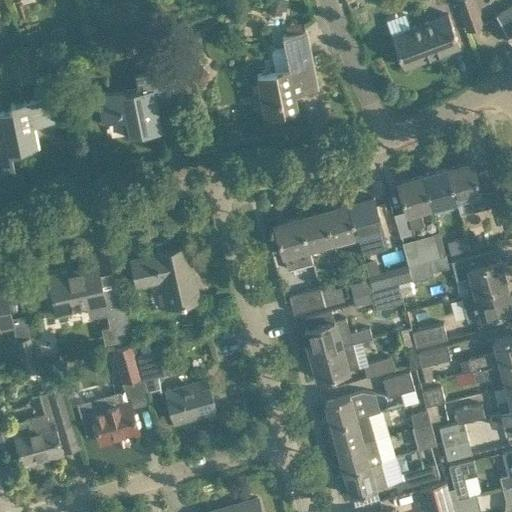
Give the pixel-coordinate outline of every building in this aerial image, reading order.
[(271,0),(268,11),(282,14),(283,9),(286,10),(288,0),(271,0)] [(473,0),(457,0),(468,29),(483,24),(473,0)] [(511,38),(511,3),(496,13),(511,38)] [(168,6),(156,10),(160,23),(172,19),(168,6)] [(448,12),(411,26),(392,33),(404,65),(460,44),(448,12)] [(179,22),(170,24),(177,63),(187,61),(179,22)] [(271,51),(275,69),(258,73),(266,114),(298,108),(295,91),(318,87),(306,29),(283,33),(285,44),(274,46),(271,51)] [(34,32),(22,35),(25,49),(38,46),(34,32)] [(16,34),(0,37),(0,54),(20,50),(16,34)] [(39,53),(18,57),(23,80),(44,76),(66,71),(61,48),(39,53)] [(178,92),(174,73),(172,64),(136,71),(140,87),(124,90),(124,86),(98,91),(104,121),(106,121),(105,119),(127,115),(131,133),(160,127),(156,108),(155,108),(153,97),(178,92)] [(0,109),(0,168),(14,166),(11,153),(36,144),(31,124),(57,118),(53,95),(11,104),(11,108),(0,109)] [(448,166),(461,212),(467,211),(486,205),(485,202),(496,199),(497,202),(501,201),(491,167),(476,171),(473,160),(448,166)] [(425,173),(433,205),(437,216),(460,210),(460,212),(461,212),(448,166),(425,173)] [(419,209),(433,205),(425,173),(399,180),(404,199),(412,227),(424,223),(419,209)] [(349,201),(358,234),(371,230),(374,243),(386,240),(374,195),(349,201)] [(358,234),(349,201),(324,208),(333,241),(358,234)] [(301,215),(313,257),(336,251),(333,241),(324,208),(301,215)] [(311,257),(313,257),(301,215),(276,222),(279,236),(273,238),(275,248),(282,246),(288,267),(313,261),(311,257)] [(466,229),(467,234),(471,246),(482,243),(479,232),(470,234),(468,229),(466,229)] [(402,241),(408,263),(445,253),(439,231),(402,241)] [(451,252),(471,246),(467,234),(448,240),(451,252)] [(132,257),(136,277),(138,283),(161,277),(167,305),(200,297),(188,244),(155,251),(155,252),(132,257)] [(472,274),(477,290),(506,282),(499,257),(478,263),(475,252),(451,259),(457,278),(472,274)] [(448,265),(445,253),(408,263),(411,274),(432,268),(433,269),(448,265)] [(53,292),(47,293),(50,306),(56,305),(57,310),(86,304),(89,315),(108,311),(110,324),(102,326),(105,340),(131,334),(124,303),(121,303),(107,306),(107,305),(106,300),(102,283),(100,273),(98,264),(97,264),(98,268),(68,274),(67,270),(49,274),(53,292)] [(388,272),(372,277),(373,283),(370,283),(372,289),(392,284),(388,272)] [(350,283),(355,299),(356,298),(356,294),(372,289),(370,283),(373,283),(372,277),(350,283)] [(294,311),(323,304),(321,298),(326,297),(324,291),(322,292),(320,285),(319,280),(312,282),(314,287),(289,294),(294,311)] [(321,298),(323,304),(343,298),(339,280),(320,285),(322,292),(324,291),(326,297),(321,298)] [(356,298),(355,299),(356,305),(372,300),(374,308),(403,300),(398,282),(393,283),(392,284),(372,289),(356,294),(356,298)] [(511,307),(511,304),(506,282),(477,290),(477,291),(461,296),(467,320),(511,307)] [(0,329),(14,326),(5,284),(0,284),(0,329)] [(307,326),(305,327),(312,352),(353,340),(372,335),(369,325),(350,331),(345,316),(334,319),(331,309),(305,316),(307,326)] [(445,320),(423,326),(428,341),(449,336),(445,320)] [(405,327),(401,328),(405,345),(415,342),(416,344),(418,344),(414,328),(412,328),(411,324),(405,326),(405,327)] [(459,359),(462,370),(511,356),(511,332),(494,337),(498,349),(459,359)] [(30,335),(14,339),(20,364),(14,366),(15,366),(35,362),(30,335)] [(360,365),(353,340),(312,352),(318,377),(338,372),(360,365)] [(126,379),(141,374),(131,343),(117,348),(126,379)] [(418,350),(425,380),(434,378),(430,363),(451,357),(447,343),(418,350)] [(137,353),(144,377),(147,390),(160,386),(158,373),(167,370),(161,347),(137,353)] [(367,375),(394,367),(390,354),(364,362),(367,375)] [(511,356),(462,370),(466,382),(504,372),(507,383),(511,381),(511,356)] [(0,447),(6,445),(7,450),(19,447),(24,463),(63,452),(57,432),(56,427),(72,423),(64,395),(63,390),(65,390),(60,372),(60,371),(57,359),(37,364),(40,375),(45,390),(40,392),(45,411),(28,416),(0,423),(0,447)] [(74,367),(60,371),(60,372),(65,390),(79,386),(74,367)] [(383,377),(388,394),(401,391),(404,402),(418,398),(409,370),(383,377)] [(208,377),(189,383),(166,389),(174,420),(217,408),(208,377)] [(497,400),(500,410),(511,406),(511,381),(507,383),(510,396),(497,400)] [(441,384),(422,389),(426,404),(437,401),(445,399),(441,384)] [(325,400),(331,422),(368,412),(362,389),(350,393),(325,400)] [(131,398),(120,401),(117,392),(81,403),(88,430),(97,427),(101,441),(140,430),(131,398)] [(455,409),(458,421),(464,419),(485,414),(482,402),(455,409)] [(511,406),(500,410),(487,413),(490,425),(503,422),(507,433),(511,431),(511,406)] [(411,412),(414,424),(431,419),(427,407),(411,412)] [(331,422),(338,445),(375,435),(368,412),(331,422)] [(430,420),(431,420),(431,419),(414,424),(414,425),(412,425),(418,447),(437,441),(433,427),(430,428),(429,421),(430,421),(430,420)] [(468,436),(464,420),(464,419),(458,421),(439,425),(448,458),(472,452),(468,436)] [(338,445),(344,469),(381,458),(375,435),(338,445)] [(508,472),(499,475),(502,484),(511,481),(511,448),(502,451),(508,470),(508,472)] [(381,460),(381,458),(344,469),(351,494),(376,487),(387,483),(381,460)] [(449,464),(457,497),(469,494),(464,476),(477,473),(473,458),(449,464)] [(436,461),(403,471),(407,485),(440,475),(436,461)] [(446,480),(420,487),(426,511),(449,511),(454,511),(452,505),(452,502),(448,487),(446,480)] [(511,481),(502,484),(506,497),(511,495),(511,481)] [(479,511),(475,495),(452,502),(454,511),(479,511)] [(262,511),(258,496),(241,501),(242,504),(212,511),(201,511),(200,511),(262,511)]
